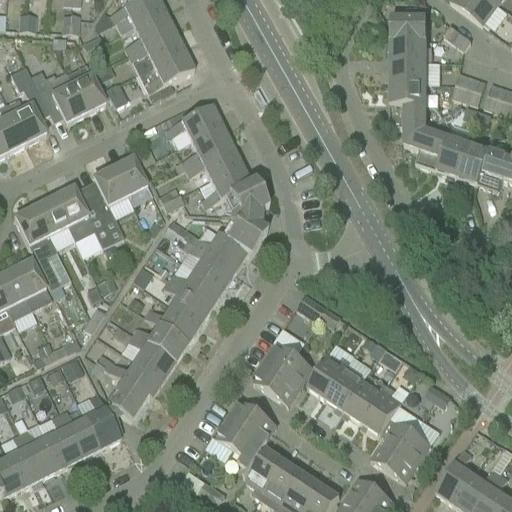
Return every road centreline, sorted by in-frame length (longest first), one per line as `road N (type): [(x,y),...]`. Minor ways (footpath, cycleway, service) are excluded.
road 1 (residential): [(355,0),(340,52),(340,114),(405,225),(447,242),(511,232)]
road 2 (residential): [(102,511),(128,497),(172,448),(277,288),(302,265)]
road 3 (tertiary): [(382,256),(236,0)]
road 4 (unknown): [(223,371),(430,507)]
road 5 (residential): [(0,199),(218,88)]
road 6 (residential): [(302,265),(294,234),(218,88)]
road 7 (tertiary): [(398,290),(436,362),(484,417),(511,431)]
road 8 (tertiary): [(511,393),(398,290)]
